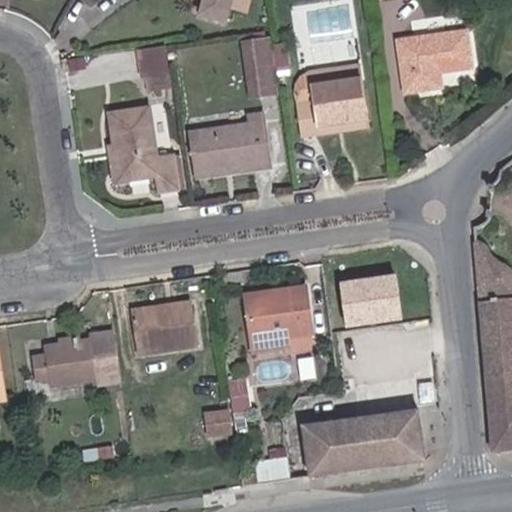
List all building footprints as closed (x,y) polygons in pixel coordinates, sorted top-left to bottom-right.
[(255,2),(255,0),(232,0),(230,12),(251,16),(255,2)] [(489,14),(420,27),(430,77),(466,71),(464,55),(496,48),(495,48),(489,14)] [(282,36),(290,90),(310,87),(309,82),(301,33),(282,36)] [(290,90),(282,36),(273,37),(281,91),(290,90)] [(190,41),(164,44),(166,71),(173,71),(174,84),(195,82),(190,41)] [(387,56),(318,67),(328,125),(344,123),(343,116),(395,108),(387,56)] [(141,141),(146,177),(185,173),(187,188),(204,186),(199,152),(184,153),(177,102),(136,107),(141,141)] [(218,127),(225,168),(299,156),(292,106),(278,108),(278,117),(218,127)] [(395,108),(343,116),(344,123),(396,115),(395,108)] [(146,177),(141,141),(132,142),(137,178),(146,177)] [(511,257),(488,246),(511,452),(511,257)] [(344,282),(349,328),(410,321),(404,275),(344,282)] [(338,282),(278,288),(283,345),(312,342),(313,348),(344,344),(338,282)] [(170,305),(176,350),(236,341),(230,296),(170,305)] [(136,377),(154,375),(148,329),(131,331),(131,337),(77,342),(77,350),(69,352),(72,374),(80,374),(81,379),(136,372),(136,377)] [(0,387),(2,387),(4,396),(28,392),(22,346),(4,348),(0,346),(0,387)] [(262,385),(264,398),(287,395),(285,382),(262,385)] [(234,407),(207,410),(210,439),(237,436),(234,407)] [(325,424),(332,476),(448,461),(441,408),(325,424)]
